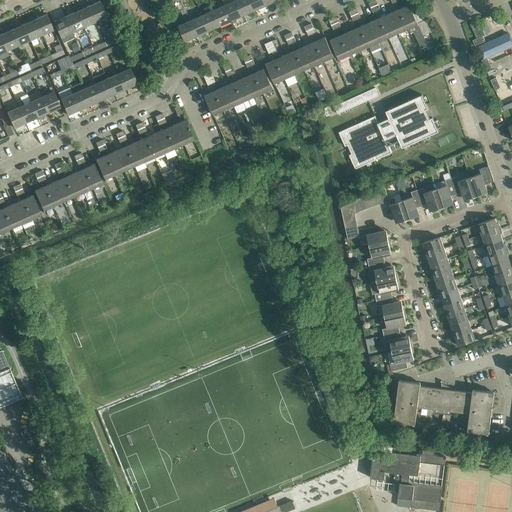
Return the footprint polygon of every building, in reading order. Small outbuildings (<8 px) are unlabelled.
[(170,0),(168,1),(171,10),(173,14),(181,10),(185,8),(181,0),(170,0)] [(236,0),(235,0),(225,5),(232,20),(243,15),(236,0)] [(236,0),(243,15),(255,10),(250,0),(236,0)] [(250,0),(255,10),(266,5),(264,0),(250,0)] [(100,1),(88,6),(95,21),(98,28),(110,23),(100,1)] [(409,4),(399,9),(408,29),(409,31),(412,29),(421,48),(428,45),(423,35),(430,32),(430,33),(431,32),(425,19),(424,18),(423,16),(421,11),(416,13),(414,14),(409,4)] [(225,5),(213,10),(220,26),(232,20),(225,5)] [(84,27),(95,21),(88,6),(77,11),(84,27)] [(399,9),(389,13),(398,33),(408,29),(399,9)] [(220,26),(213,10),(202,15),(209,31),(220,26)] [(84,27),(77,11),(65,16),(72,32),(84,27)] [(398,33),(389,13),(379,17),(389,38),(398,33)] [(35,19),(42,34),(54,29),(47,14),(35,19)] [(202,15),(190,20),(197,36),(209,31),(202,15)] [(75,37),(72,32),(65,16),(53,21),(63,43),(75,37)] [(379,42),(389,38),(379,17),(370,22),(379,42)] [(23,24),(30,40),(42,34),(35,19),(23,24)] [(197,36),(190,20),(178,26),(185,41),(197,36)] [(477,38),(483,35),(485,34),(478,20),(470,24),(477,38)] [(370,22),(360,26),(369,47),(379,42),(370,22)] [(30,40),(23,24),(12,29),(19,45),(30,40)] [(360,26),(350,31),(359,51),(369,47),(360,26)] [(0,34),(7,50),(19,45),(12,29),(0,34)] [(109,44),(118,40),(113,29),(106,32),(109,39),(108,40),(109,44)] [(359,51),(350,31),(340,35),(349,55),(359,51)] [(511,39),(509,33),(479,46),(484,58),(505,49),(511,45),(511,39)] [(339,60),(349,55),(340,35),(330,40),(339,60)] [(473,40),(475,45),(485,41),(483,35),(477,38),(473,40)] [(334,57),(325,37),(315,41),(324,61),(334,57)] [(324,61),(315,41),(305,45),(314,66),(324,61)] [(77,42),(71,44),(74,52),(80,50),(77,42)] [(314,66),(305,45),(295,50),(304,70),(314,66)] [(64,53),(62,49),(54,53),(56,57),(64,53)] [(304,70),(295,50),(285,54),(294,75),(304,70)] [(71,61),(80,57),(78,53),(69,57),(71,61)] [(285,54),(275,59),(285,79),(288,86),(298,82),(294,75),(285,54)] [(69,55),(58,60),(61,69),(64,68),(66,72),(75,68),(73,64),(71,61),(69,57),(69,55)] [(481,60),(486,70),(491,67),(487,57),(484,58),(481,60)] [(285,79),(275,59),(265,63),(274,84),(285,79)] [(21,68),(16,70),(18,74),(26,70),(30,69),(28,65),(28,63),(27,63),(21,66),(21,68)] [(14,65),(7,67),(10,73),(8,74),(10,78),(18,74),(16,70),(14,65)] [(130,67),(118,73),(125,88),(137,83),(130,67)] [(273,88),(264,68),(254,73),(263,93),(273,88)] [(118,73),(107,78),(114,94),(125,88),(118,73)] [(263,93),(254,73),(244,77),(253,97),(263,93)] [(253,97),(244,77),(234,81),(243,102),(253,97)] [(490,80),(495,90),(500,87),(496,77),(490,80)] [(107,78),(95,83),(102,99),(114,94),(107,78)] [(243,102),(234,81),(224,86),(234,106),(243,102)] [(511,82),(503,87),(506,93),(511,90),(511,82)] [(95,83),(84,88),(91,104),(102,99),(95,83)] [(234,106),(224,86),(215,90),(224,111),(234,106)] [(334,106),(338,114),(379,95),(375,87),(334,106)] [(84,88),(72,93),(79,109),(91,104),(84,88)] [(327,97),(323,89),(315,93),(319,101),(327,97)] [(224,111),(215,90),(204,95),(214,115),(224,111)] [(42,96),(49,112),(61,106),(54,91),(42,96)] [(60,99),(67,114),(79,109),(72,93),(60,99)] [(427,109),(429,108),(423,94),(386,111),(390,118),(379,123),(376,116),(340,132),(346,146),(348,145),(352,154),(350,155),(356,169),(392,152),(389,145),(400,140),(403,147),(439,131),(433,117),(431,118),(427,109)] [(30,101),(37,117),(49,112),(42,96),(30,101)] [(21,99),(16,101),(19,107),(26,122),(37,117),(30,101),(24,104),(21,99)] [(7,112),(14,127),(26,122),(19,107),(7,112)] [(0,111),(0,114),(4,124),(8,122),(3,110),(0,111)] [(185,119),(175,124),(184,144),(194,140),(185,119)] [(4,124),(9,136),(13,134),(8,122),(4,124)] [(174,148),(184,144),(175,124),(165,128),(174,148)] [(165,128),(155,132),(164,153),(167,159),(177,155),(174,148),(165,128)] [(154,157),(164,153),(155,132),(145,137),(154,157)] [(154,157),(145,137),(135,141),(144,162),(154,157)] [(135,141),(125,146),(134,166),(137,171),(146,167),(144,162),(135,141)] [(134,166),(125,146),(115,150),(124,170),(134,166)] [(114,175),(124,170),(115,150),(105,154),(114,175)] [(114,175),(105,154),(95,159),(104,179),(114,175)] [(103,183),(94,163),(84,167),(93,188),(103,183)] [(481,173),(470,177),(476,196),(488,192),(487,190),(485,184),(491,182),(494,181),(489,167),(489,166),(486,167),(485,166),(479,169),(481,173)] [(93,188),(84,167),(74,172),(83,192),(93,188)] [(171,169),(161,174),(166,184),(176,180),(171,169)] [(83,192),(74,172),(64,176),(73,197),(83,192)] [(73,197),(64,176),(54,181),(63,201),(73,197)] [(459,181),(457,176),(451,178),(456,194),(462,192),(464,200),(476,196),(470,177),(459,181)] [(434,184),(436,189),(442,208),(442,207),(453,204),(451,196),(456,194),(451,178),(434,184)] [(63,201),(54,181),(44,185),(53,205),(63,201)] [(53,205),(44,185),(34,189),(43,210),(53,205)] [(385,187),(379,189),(383,203),(389,201),(388,199),(385,187)] [(425,192),(423,188),(417,190),(422,205),(428,204),(430,210),(430,211),(442,207),(442,208),(436,189),(425,192)] [(379,189),(373,192),(377,204),(383,203),(379,189)] [(412,196),(402,200),(408,219),(419,215),(417,207),(422,205),(417,190),(411,192),(412,196)] [(372,206),(377,204),(373,192),(368,194),(372,206)] [(33,194),(23,199),(32,219),(42,215),(33,194)] [(366,208),(372,206),(368,194),(362,197),(366,208)] [(362,197),(357,199),(361,211),(366,208),(362,197)] [(388,199),(389,201),(396,221),(396,223),(408,219),(402,200),(396,202),(394,197),(388,199)] [(23,199),(13,203),(22,223),(32,219),(23,199)] [(357,199),(341,206),(355,213),(361,211),(357,199)] [(12,228),(22,223),(13,203),(3,208),(12,228)] [(356,218),(355,213),(341,206),(344,221),(356,218)] [(3,208),(0,208),(0,227),(2,232),(12,228),(3,208)] [(357,224),(356,218),(344,221),(345,227),(357,224)] [(495,218),(478,224),(482,234),(501,228),(501,227),(501,228),(498,223),(497,224),(495,218)] [(345,227),(346,232),(358,230),(357,224),(345,227)] [(482,234),(485,245),(502,239),(500,233),(502,233),(501,228),(482,234)] [(360,236),(358,230),(346,232),(348,238),(360,236)] [(368,240),(370,246),(389,242),(386,230),(362,235),(363,241),(368,240)] [(424,254),(444,247),(440,237),(423,243),(425,248),(424,249),(425,253),(424,254)] [(485,245),(481,246),(485,256),(489,255),(508,248),(505,244),(504,244),(502,239),(485,245)] [(389,242),(370,246),(372,257),(367,258),(368,265),(385,261),(384,256),(390,254),(391,254),(389,242)] [(447,257),(444,247),(424,254),(425,254),(427,258),(429,258),(430,263),(447,257)] [(489,255),(492,265),(509,259),(507,254),(509,253),(508,248),(489,255)] [(431,274),(451,268),(447,257),(430,263),(432,269),(431,269),(432,274),(431,274)] [(509,259),(492,265),(496,275),(511,269),(511,264),(511,265),(509,259)] [(386,267),(385,261),(368,265),(370,271),(375,270),(377,281),(397,277),(396,277),(394,265),(386,267)] [(454,278),(451,268),(431,274),(431,275),(432,275),(434,279),(435,278),(437,284),(454,278)] [(511,269),(496,275),(499,286),(511,281),(511,269)] [(397,277),(377,281),(380,293),(375,294),(376,300),(392,296),(391,291),(399,289),(397,282),(396,277),(397,277)] [(438,295),(458,288),(454,278),(437,284),(439,289),(438,289),(438,294),(438,295)] [(511,281),(499,286),(503,296),(511,292),(511,281)] [(461,298),(458,288),(438,295),(439,295),(441,299),(442,299),(444,304),(461,298)] [(511,292),(503,296),(506,306),(511,303),(511,292)] [(393,302),(392,296),(376,300),(377,306),(382,305),(385,316),(404,312),(401,300),(393,302)] [(445,315),(465,309),(461,298),(444,304),(446,309),(445,310),(446,315),(445,315)] [(468,319),(465,309),(445,315),(445,316),(446,315),(448,320),(449,319),(451,325),(468,319)] [(387,328),(382,329),(384,335),(400,332),(399,326),(407,324),(404,313),(404,312),(385,316),(387,328)] [(452,335),(452,336),(472,329),(468,319),(451,325),(453,330),(452,330),(452,335)] [(475,340),(472,329),(452,336),(453,336),(455,340),(456,340),(458,345),(475,340)] [(384,335),(385,341),(390,340),(392,352),(412,347),(411,347),(410,342),(409,335),(401,337),(400,332),(384,335)] [(392,352),(387,353),(390,364),(391,370),(392,370),(407,367),(406,361),(412,360),(414,359),(412,352),(411,348),(412,348),(412,347),(392,352)] [(0,371),(0,373),(2,372),(5,371),(10,369),(2,349),(0,349),(0,371)] [(0,370),(0,405),(21,396),(8,367),(0,370)] [(386,378),(380,379),(385,403),(391,402),(386,378)] [(395,395),(397,395),(394,421),(415,424),(417,407),(470,413),(467,431),(489,433),(492,407),(495,408),(495,407),(494,407),(495,396),(496,396),(496,395),(494,395),(494,392),(473,389),(472,392),(420,385),(420,382),(399,380),(399,383),(397,382),(397,383),(396,394),(395,394),(395,395)] [(445,465),(446,457),(434,455),(434,451),(423,450),(422,454),(417,453),(417,455),(394,452),(383,451),(374,450),(370,477),(384,479),(385,472),(395,473),(402,474),(401,483),(400,483),(398,497),(411,499),(412,498),(433,501),(432,510),(439,511),(440,502),(441,498),(442,488),(413,485),(408,484),(409,475),(418,476),(420,462),(431,463),(445,465)] [(260,511),(275,506),(271,497),(233,511),(260,511)] [(410,507),(428,509),(432,510),(433,501),(412,498),(411,499),(410,507)] [(292,500),(278,506),(262,511),(285,511),(295,508),(292,500)]
